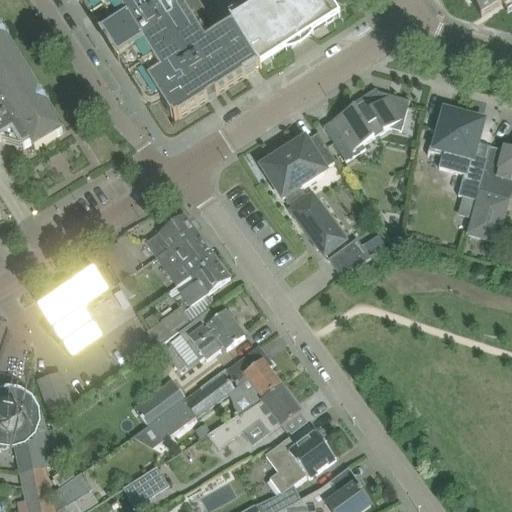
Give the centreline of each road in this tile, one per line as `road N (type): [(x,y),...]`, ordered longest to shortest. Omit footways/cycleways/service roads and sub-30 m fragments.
road 1 (residential): [(433,511),(182,175)]
road 2 (tertiary): [(182,175),(408,24)]
road 3 (residential): [(182,175),(117,119),(44,0)]
road 4 (tertiary): [(49,253),(182,175)]
